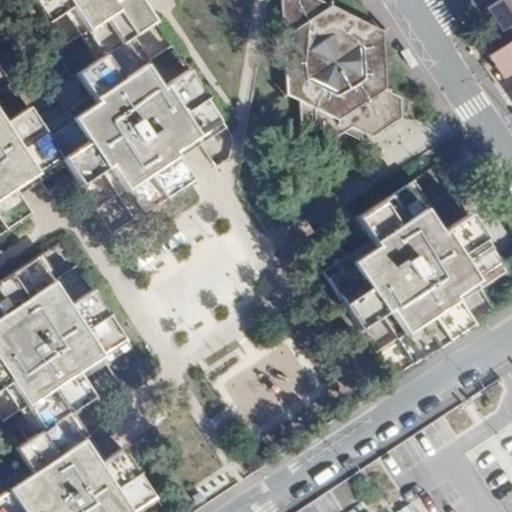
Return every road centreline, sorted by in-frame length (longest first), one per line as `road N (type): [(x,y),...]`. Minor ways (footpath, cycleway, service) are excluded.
road 1 (residential): [(511,340),(243,511)]
road 2 (residential): [(421,27),(511,164)]
